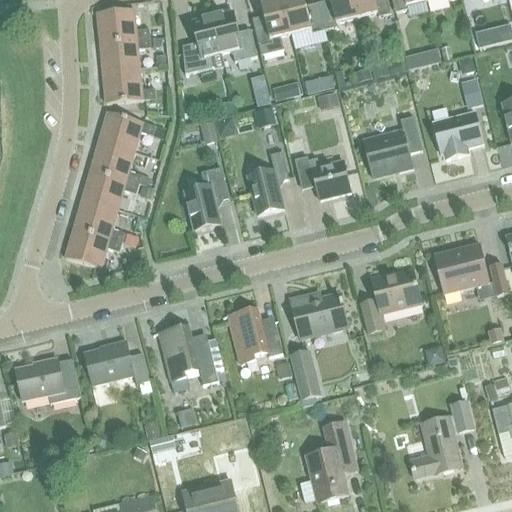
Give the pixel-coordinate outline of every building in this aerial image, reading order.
[(304,0),(298,0),(283,4),(292,38),(296,54),(316,48),(313,37),(326,34),(319,7),(307,10),(304,0)] [(330,0),(331,4),(319,7),(326,34),(338,31),(337,27),(358,22),(352,0),(330,0)] [(352,0),(358,22),(378,17),(379,21),(392,18),(387,0),(352,0)] [(428,4),(426,0),(391,0),(396,16),(408,13),(407,10),(428,4)] [(292,38),(283,4),(262,9),(265,20),(253,23),(262,59),(285,54),(282,40),(292,38)] [(135,13),(98,17),(101,47),(151,43),(150,33),(137,34),(135,13)] [(235,16),(214,21),(223,58),(231,56),(234,57),(236,66),(258,61),(251,34),(240,36),(235,16)] [(223,58),(214,21),(193,26),(198,47),(183,50),(186,79),(215,71),(213,63),(215,60),(223,58)] [(496,32),(476,37),(480,54),(500,49),(496,32)] [(159,42),(151,43),(152,52),(160,51),(159,42)] [(152,52),(151,43),(101,47),(104,77),(141,74),(139,54),(152,52)] [(454,63),(451,51),(443,53),(446,65),(454,63)] [(418,58),(405,61),(409,74),(422,71),(418,58)] [(473,63),(460,66),(463,79),(476,76),(473,63)] [(400,64),(388,68),(391,79),(404,76),(400,64)] [(375,83),(391,79),(387,66),(372,71),(375,83)] [(141,74),(104,77),(107,108),(157,103),(156,93),(143,94),(141,74)] [(342,74),(335,75),(339,92),(346,90),(342,74)] [(372,82),(369,74),(356,78),(358,86),(372,82)] [(321,83),(305,87),(309,99),(325,94),(321,83)] [(480,88),(467,91),(472,111),(485,108),(480,88)] [(274,93),(277,105),(289,102),(286,91),(274,93)] [(320,102),(322,111),(338,107),(335,97),(320,102)] [(269,100),(257,103),(259,111),(271,108),(269,100)] [(511,106),(503,108),(511,144),(511,106)] [(233,107),(221,110),(223,121),(236,118),(233,107)] [(272,112),(257,116),(260,128),(275,124),(272,112)] [(100,146),(136,156),(141,137),(162,142),(166,130),(158,128),(157,130),(108,116),(100,146)] [(476,117),(434,127),(442,159),(445,159),(446,164),(470,158),(469,152),(484,149),(476,117)] [(404,136),(364,146),(373,181),(399,175),(400,176),(415,172),(411,158),(423,155),(415,121),(401,124),(404,136)] [(208,148),(220,146),(215,127),(203,130),(208,148)] [(136,156),(100,146),(92,175),(140,189),(143,179),(130,176),(136,156)] [(275,175),(248,181),(258,220),(285,213),(279,186),(290,183),(283,156),(271,159),(275,175)] [(316,187),(321,204),(352,197),(344,165),(320,171),(318,162),(309,165),(309,161),(295,164),(302,190),(316,187)] [(217,206),(230,203),(222,172),(202,177),(206,191),(185,196),(195,236),(222,229),(217,206)] [(140,189),(92,175),(83,203),(119,214),(125,194),(137,198),(140,189)] [(143,179),(140,189),(148,191),(151,181),(143,179)] [(153,194),(144,192),(142,199),(151,201),(153,194)] [(83,203),(75,232),(123,246),(135,250),(138,250),(140,241),(135,240),(126,237),(113,233),(119,214),(83,203)] [(123,246),(75,232),(66,262),(102,272),(108,252),(121,256),(121,255),(123,246)] [(123,246),(121,255),(132,258),(135,250),(123,246)] [(480,248),(435,260),(447,305),(462,302),(460,295),(490,287),(480,248)] [(503,268),(490,272),(498,301),(511,297),(503,268)] [(377,304),(362,308),(370,339),(386,335),(382,319),(423,309),(415,274),(387,281),(387,279),(372,282),(377,304)] [(314,299),(291,305),(301,343),(349,332),(344,311),(345,311),(344,306),(343,306),(341,299),(315,305),(314,299)] [(270,361),(284,358),(276,326),(263,329),(259,313),(229,320),(241,369),(257,365),(256,360),(269,357),(270,361)] [(190,330),(160,337),(172,386),(175,397),(190,394),(188,382),(186,377),(200,374),(204,389),(219,386),(228,383),(218,344),(209,346),(209,342),(194,346),(190,330)] [(492,348),(503,345),(500,333),(489,336),(492,348)] [(111,352),(85,358),(93,390),(135,379),(137,389),(140,388),(143,399),(153,396),(151,385),(144,358),(132,361),(128,345),(110,350),(111,352)] [(291,360),(302,405),(321,400),(310,355),(291,360)] [(17,374),(24,406),(50,400),(51,408),(82,402),(74,363),(59,366),(58,362),(42,366),(43,368),(17,374)] [(288,368),(277,371),(280,383),(292,381),(288,368)] [(507,381),(494,384),(495,388),(497,396),(510,392),(507,381)] [(487,390),(490,404),(499,402),(497,396),(495,388),(487,390)] [(435,479),(461,472),(452,432),(458,431),(459,436),(473,433),(467,406),(453,409),(456,421),(449,422),(422,428),(430,461),(411,466),(415,482),(435,477),(435,479)] [(511,407),(492,413),(504,462),(511,459),(511,407)] [(146,428),(150,444),(161,441),(157,425),(146,428)] [(357,474),(346,427),(324,432),(330,455),(306,461),(312,485),(300,488),(305,507),(317,505),(318,507),(349,500),(345,485),(343,485),(341,478),(357,474)] [(18,448),(16,435),(6,438),(8,450),(18,448)] [(174,439),(151,445),(154,456),(177,450),(174,439)] [(91,441),(83,443),(86,455),(94,453),(91,441)] [(147,457),(138,452),(134,459),(143,464),(147,457)] [(224,486),(184,496),(187,511),(237,511),(233,493),(244,490),(236,457),(218,462),(220,471),(224,486)] [(0,478),(13,476),(11,466),(0,468),(0,478)] [(155,511),(153,500),(127,506),(119,508),(119,511),(155,511)]
